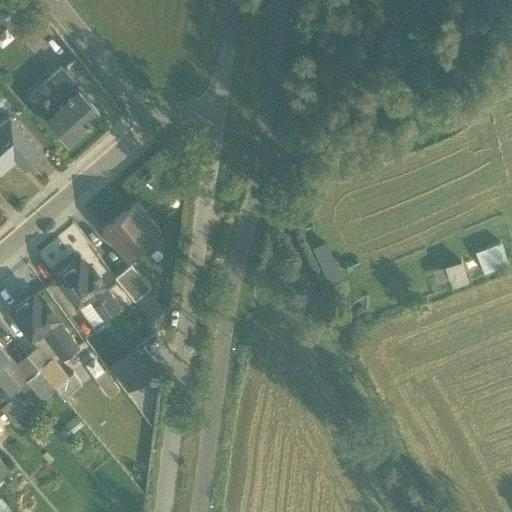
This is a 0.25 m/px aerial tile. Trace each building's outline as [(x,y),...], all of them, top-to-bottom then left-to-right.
[(60,66),(27,96),(68,141),(87,123),(88,124),(90,123),(87,119),(96,111),(78,90),(80,88),(60,66)] [(42,152),(9,114),(0,121),(0,172),(15,160),(22,168),(42,152)] [(160,231),(136,201),(101,229),(125,259),(160,231)] [(496,247),(475,255),(484,277),(505,268),(496,247)] [(88,272),(78,258),(55,276),(91,326),(119,305),(92,268),(88,272)] [(457,264),(430,272),(436,288),(462,280),(457,264)] [(32,293),(9,310),(47,361),(55,354),(60,361),(78,346),(45,303),(42,306),(32,293)] [(16,363),(0,343),(0,399),(0,400),(18,385),(23,391),(29,386),(41,401),(55,389),(25,354),(16,363)] [(116,364),(131,388),(152,374),(137,350),(116,364)] [(14,396),(0,408),(0,412),(20,434),(27,427),(18,417),(26,409),(14,396)] [(82,425),(76,417),(57,432),(64,441),(82,425)] [(0,448),(0,480),(16,466),(0,448)]
